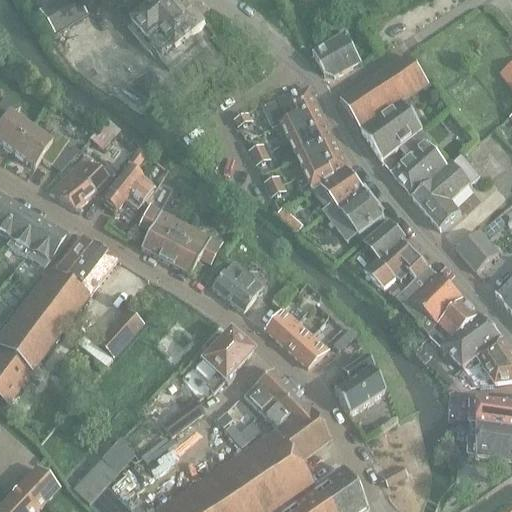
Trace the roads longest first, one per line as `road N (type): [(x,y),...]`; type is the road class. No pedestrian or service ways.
road 1 (unclassified): [(381,511),(307,386),(227,318),(0,174)]
road 2 (unclassified): [(511,331),(373,177),(326,98)]
road 3 (residential): [(326,98),(476,0)]
road 4 (residential): [(326,98),(295,57),(218,0)]
